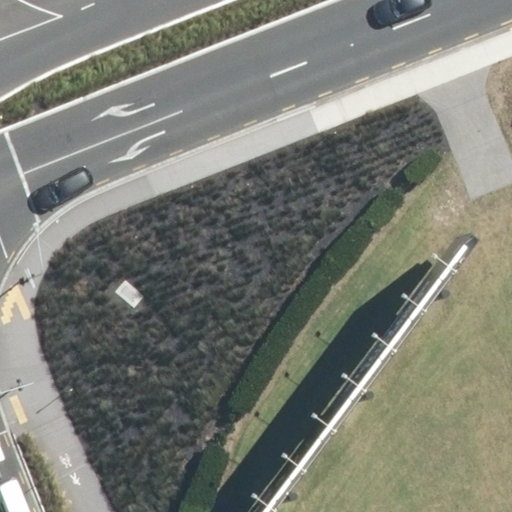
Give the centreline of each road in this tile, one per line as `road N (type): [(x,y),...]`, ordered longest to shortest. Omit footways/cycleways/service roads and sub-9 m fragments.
road 1 (unclassified): [(437,0),(0,172)]
road 2 (unclassified): [(0,69),(147,0)]
